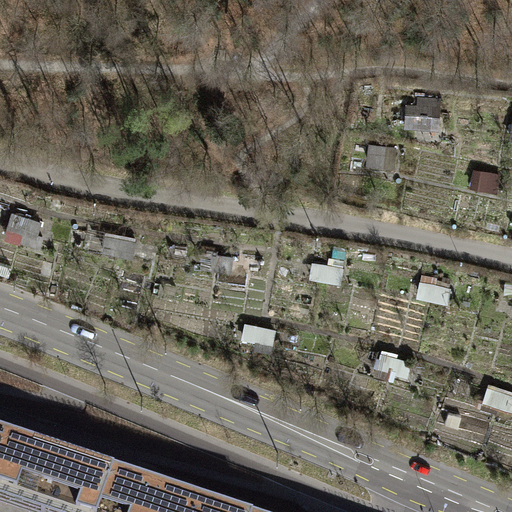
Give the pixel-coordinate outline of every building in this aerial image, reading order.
[(405,129),(439,131),(441,98),(418,97),(417,105),(407,104),(405,129)] [(395,167),(397,146),(369,143),(367,163),(395,167)] [(498,193),(502,174),(474,169),(470,188),(498,193)] [(45,221),(12,211),(4,237),(20,242),(21,241),(23,241),(41,247),(44,234),(39,233),(41,226),(43,227),(45,221)] [(137,237),(105,231),(101,251),(133,257),(137,237)] [(207,251),(203,251),(201,268),(232,272),(234,255),(218,253),(218,250),(207,249),(207,251)] [(329,257),(328,264),(344,267),(345,260),(329,257)] [(328,264),(312,261),(309,278),(342,283),(344,267),(328,264)] [(452,287),(420,280),(417,296),(449,303),(452,287)] [(276,329),(245,322),(242,338),(255,341),(254,347),(272,351),(276,329)] [(412,361),(381,352),(380,357),(377,356),(374,366),(391,371),(389,378),(394,380),(396,373),(408,376),(412,361)] [(489,386),(487,386),(482,401),(511,410),(511,390),(490,383),(489,386)] [(462,416),(449,412),(445,424),(459,428),(462,416)] [(0,502),(29,511),(99,511),(112,474),(0,435),(0,502)] [(225,511),(112,474),(99,511),(225,511)]
